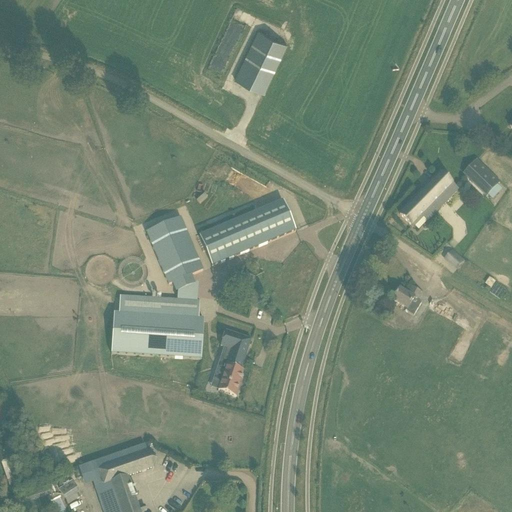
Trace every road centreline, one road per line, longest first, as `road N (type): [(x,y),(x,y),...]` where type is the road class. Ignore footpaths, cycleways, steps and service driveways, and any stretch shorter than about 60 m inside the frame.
road 1 (unclassified): [(361,219),(106,77),(0,47)]
road 2 (secondary): [(289,511),(298,401),(361,219)]
road 3 (secondary): [(361,219),(459,0)]
